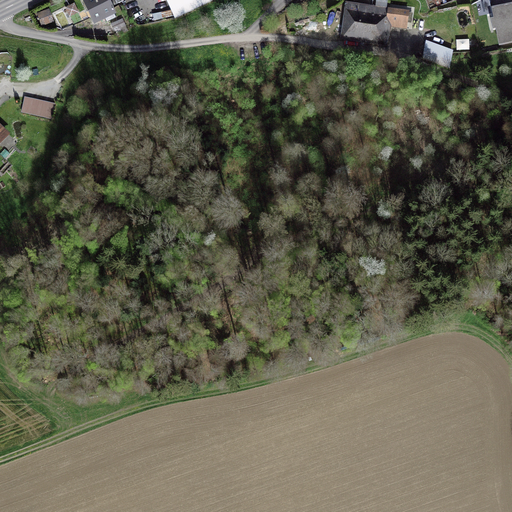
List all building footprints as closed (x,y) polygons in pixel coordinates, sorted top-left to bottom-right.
[(121,0),(89,0),(83,3),(92,21),(103,15),(106,21),(115,16),(110,6),(122,0),(121,0)] [(213,0),(171,0),(179,16),(213,0)] [(424,0),(430,11),(456,0),(424,0)] [(410,15),(349,5),(342,42),(384,49),(388,28),(407,31),(410,15)] [(501,43),(511,41),(511,7),(494,12),(501,43)] [(48,13),(38,16),(42,27),(52,23),(48,13)] [(452,53),(427,43),(421,60),(446,70),(452,53)] [(36,118),(39,103),(26,100),(22,114),(36,118)] [(49,121),(53,107),(39,103),(36,118),(49,121)] [(0,145),(10,135),(0,126),(0,145)]
